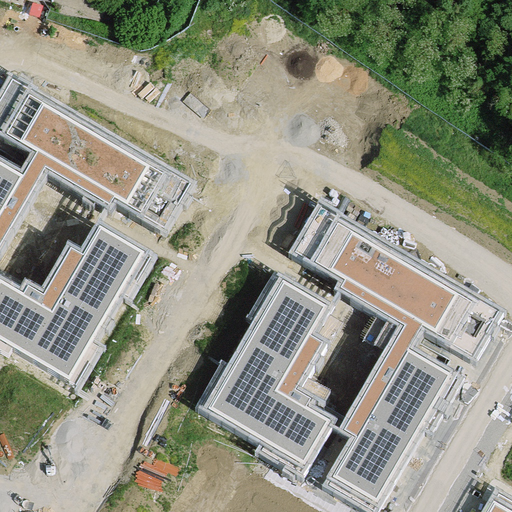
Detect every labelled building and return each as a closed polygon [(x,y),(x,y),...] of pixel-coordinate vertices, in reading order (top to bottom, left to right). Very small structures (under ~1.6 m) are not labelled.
[(194,179),(12,73),(0,93),(0,136),(163,232),(194,179)] [(0,228),(30,176),(0,159),(0,228)] [(475,362),(505,310),(323,205),(292,257),(475,362)] [(47,308),(0,280),(0,352),(9,357),(14,349),(76,385),(152,254),(98,222),(47,308)] [(299,476),(331,423),(283,395),(333,309),(278,277),(201,408),(263,444),(258,453),(299,476)] [(463,379),(406,345),(321,488),(360,511),(376,511),(425,430),(431,433),(463,379)] [(511,511),(511,499),(500,493),(488,511),(511,511)]
